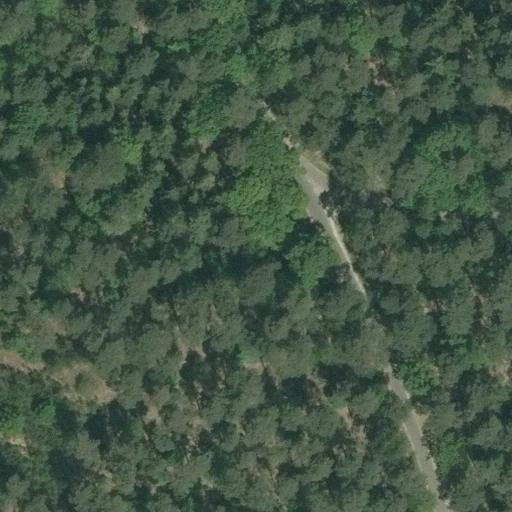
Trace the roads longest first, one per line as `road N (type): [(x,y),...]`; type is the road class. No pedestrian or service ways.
road 1 (unclassified): [(440,511),(297,176)]
road 2 (unclassified): [(511,217),(393,206),(297,176)]
road 3 (unclassified): [(297,176),(203,0)]
